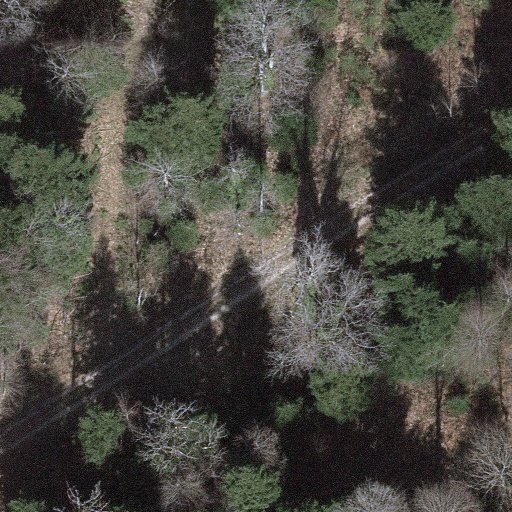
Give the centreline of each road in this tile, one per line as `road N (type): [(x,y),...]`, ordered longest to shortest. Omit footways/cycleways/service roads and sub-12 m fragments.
road 1 (track): [(511,114),(86,379)]
road 2 (track): [(86,379),(143,0)]
